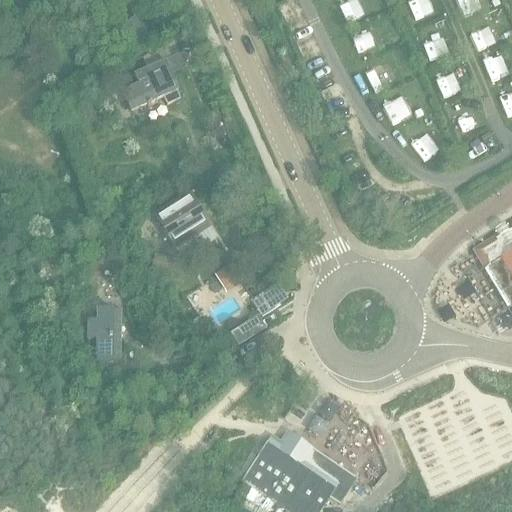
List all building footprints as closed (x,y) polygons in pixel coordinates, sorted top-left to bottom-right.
[(113,32),(130,54),(150,39),(133,17),(113,32)] [(166,108),(180,102),(176,94),(178,93),(165,64),(134,78),(138,88),(122,95),(130,114),(163,100),(166,108)] [(186,198),(156,217),(174,245),(204,226),(186,198)] [(478,253),(477,254),(483,263),(487,270),(502,294),(511,310),(511,230),(508,233),(498,239),(490,244),(491,245),(478,253)] [(154,256),(151,268),(161,270),(164,258),(154,256)] [(277,284),(249,302),(259,317),(287,300),(277,284)] [(107,366),(120,367),(121,313),(98,313),(98,324),(89,324),(89,342),(97,342),(97,354),(107,354),(107,366)] [(198,318),(191,324),(193,332),(213,345),(218,338),(204,327),(198,318)] [(271,440),(243,484),(284,511),(321,511),(330,499),(340,506),(356,482),(287,436),(280,446),(271,440)]
